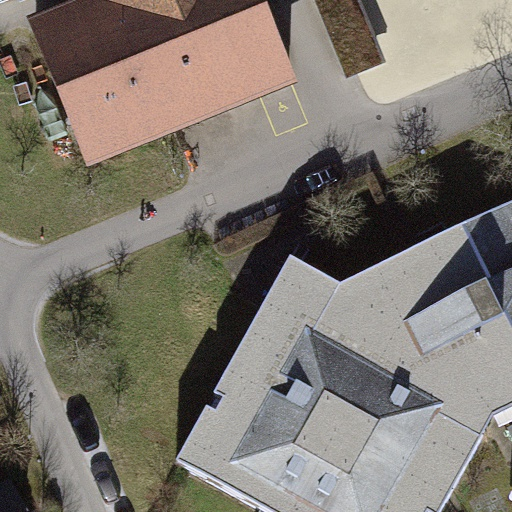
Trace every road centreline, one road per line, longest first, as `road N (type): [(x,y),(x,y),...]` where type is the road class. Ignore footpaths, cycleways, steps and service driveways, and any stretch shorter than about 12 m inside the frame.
road 1 (track): [(2,288),(384,136)]
road 2 (track): [(0,282),(84,511)]
